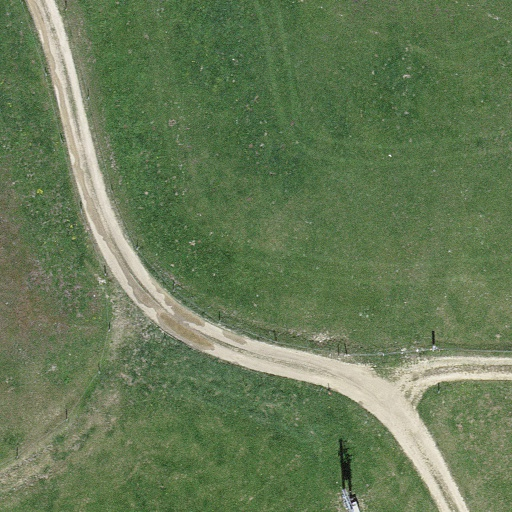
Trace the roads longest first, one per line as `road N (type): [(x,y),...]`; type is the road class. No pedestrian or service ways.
road 1 (track): [(46,0),(133,309),(236,356),(377,375)]
road 2 (track): [(439,511),(377,375)]
road 3 (track): [(377,375),(511,371)]
